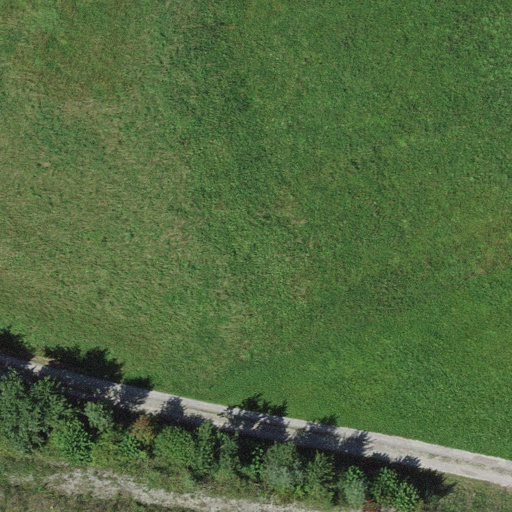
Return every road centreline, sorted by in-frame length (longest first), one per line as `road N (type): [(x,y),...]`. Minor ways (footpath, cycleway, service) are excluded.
road 1 (track): [(511,481),(0,365)]
road 2 (track): [(445,0),(429,30),(436,105),(511,258)]
